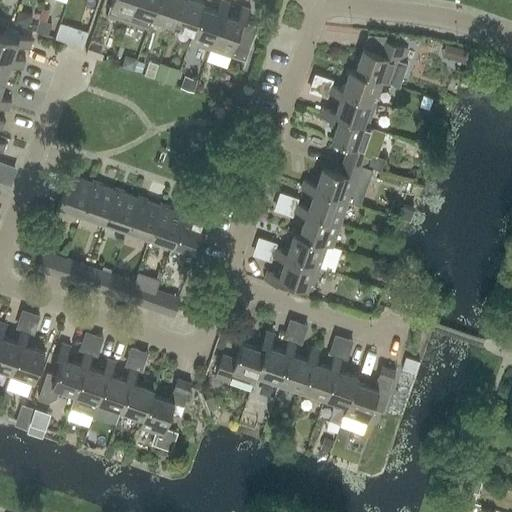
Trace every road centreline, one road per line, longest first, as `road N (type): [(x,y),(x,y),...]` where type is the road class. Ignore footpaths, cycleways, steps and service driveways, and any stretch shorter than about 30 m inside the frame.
road 1 (residential): [(225,285),(318,6)]
road 2 (residential): [(0,283),(181,345),(198,345),(211,333),(225,285)]
road 3 (residential): [(0,272),(63,52)]
road 4 (residential): [(318,6),(457,20),(511,39)]
road 5 (residential): [(392,342),(225,285)]
